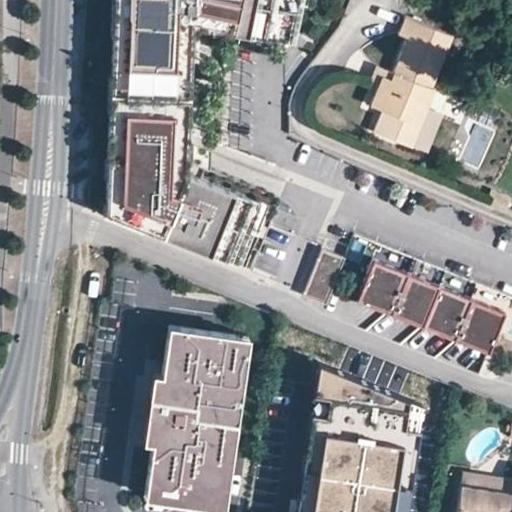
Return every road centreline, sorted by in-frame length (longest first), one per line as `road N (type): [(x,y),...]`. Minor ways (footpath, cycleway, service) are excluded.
road 1 (residential): [(45,210),(511,399)]
road 2 (tertiary): [(54,0),(45,210)]
road 3 (tertiary): [(45,210),(15,405)]
